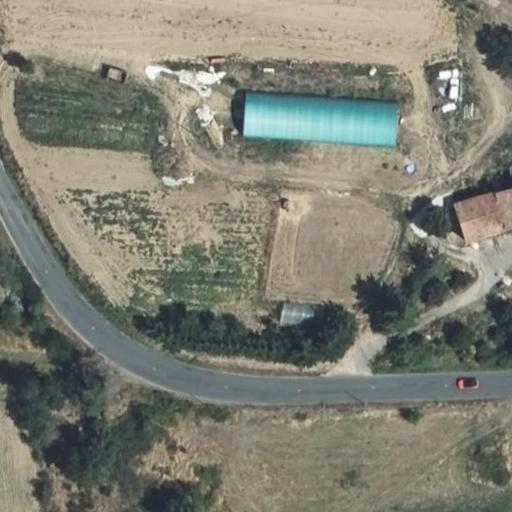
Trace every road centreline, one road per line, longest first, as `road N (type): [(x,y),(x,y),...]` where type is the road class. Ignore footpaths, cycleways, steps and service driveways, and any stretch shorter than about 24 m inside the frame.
road 1 (secondary): [(511,382),(239,388),(143,364),(97,334),(56,288),(0,183)]
road 2 (track): [(339,389),(375,334),(483,292),(511,257)]
